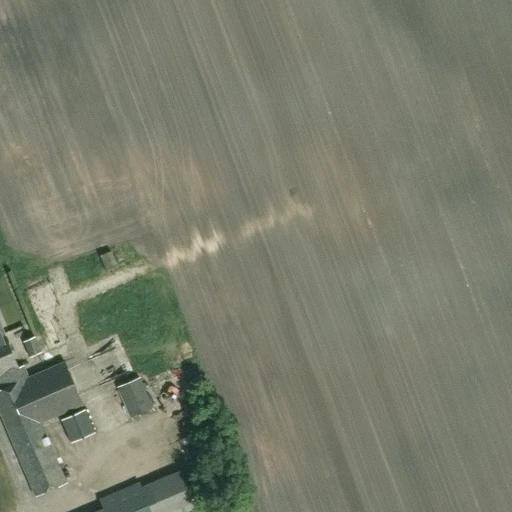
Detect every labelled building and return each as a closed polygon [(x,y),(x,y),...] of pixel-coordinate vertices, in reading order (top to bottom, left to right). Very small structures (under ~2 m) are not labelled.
[(53,319),(42,324),(52,347),(63,342),(53,319)] [(3,337),(0,329),(0,413),(36,497),(67,484),(41,423),(83,405),(65,362),(28,378),(23,366),(18,368),(4,337),(3,337)] [(29,357),(41,352),(35,336),(23,341),(29,357)] [(130,420),(151,409),(139,379),(116,389),(130,420)] [(71,443),(93,433),(83,411),(62,420),(71,443)] [(188,511),(194,510),(179,475),(142,491),(139,483),(99,500),(103,509),(96,511),(188,511)]
